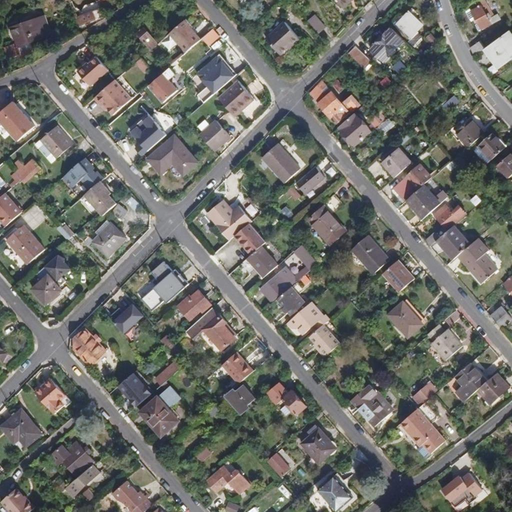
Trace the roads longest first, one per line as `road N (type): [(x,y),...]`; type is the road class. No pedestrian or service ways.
road 1 (residential): [(170,221),(402,489)]
road 2 (residential): [(290,98),(511,355)]
road 3 (residential): [(52,343),(197,511)]
road 4 (residential): [(37,69),(170,221)]
road 5 (residential): [(170,221),(290,98)]
road 6 (residential): [(52,343),(170,221)]
road 7 (residential): [(511,119),(469,66),(441,0)]
road 8 (residential): [(290,98),(387,0)]
road 9 (residential): [(511,408),(402,489)]
road 10 (residential): [(198,0),(290,98)]
road 11 (residential): [(37,69),(147,0)]
